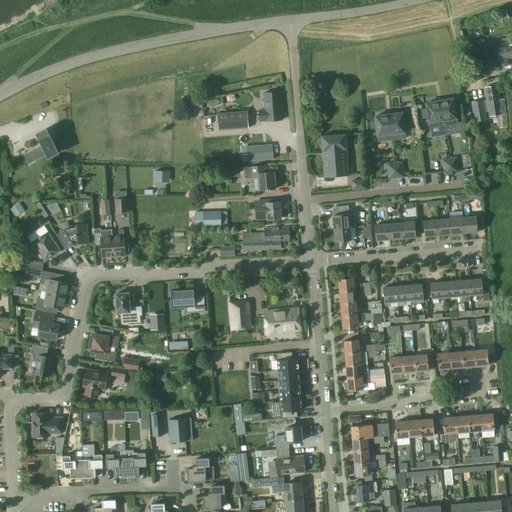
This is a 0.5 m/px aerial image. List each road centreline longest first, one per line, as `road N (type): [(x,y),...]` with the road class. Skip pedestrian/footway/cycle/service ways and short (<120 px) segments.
road 1 (residential): [(14,401),(56,397),(65,387),(90,276),(311,262)]
road 2 (unclassified): [(0,97),(76,63),(290,20)]
road 3 (track): [(211,31),(130,15),(93,17),(0,87)]
road 4 (unclassified): [(304,201),(290,20)]
road 5 (residential): [(325,411),(498,395)]
road 6 (residential): [(311,262),(479,248)]
road 7 (residential): [(304,201),(468,185)]
road 8 (unclassified): [(325,411),(311,262)]
road 9 (residential): [(187,511),(186,495),(173,488),(76,493)]
road 10 (unclassified): [(415,0),(290,20)]
